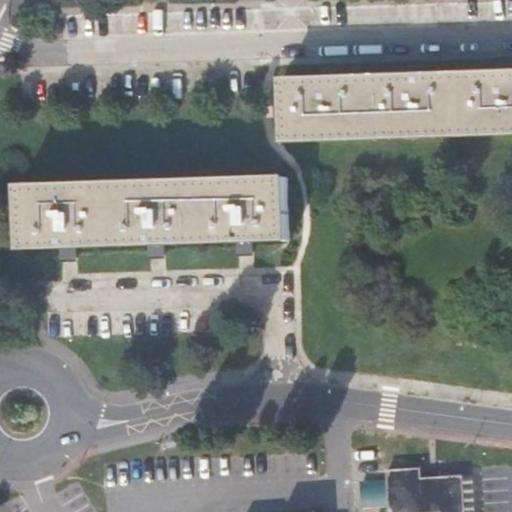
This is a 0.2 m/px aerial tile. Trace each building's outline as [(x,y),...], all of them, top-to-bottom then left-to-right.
[(496,63),(497,73),(511,72),(511,70),(511,62),(496,63)] [(408,66),(409,76),(424,75),(424,65),(408,66)] [(320,69),(320,79),(335,78),(335,68),(320,69)] [(511,134),(511,72),(497,73),(424,75),(409,76),(335,78),(320,79),(284,80),(286,142),(325,141),(511,134)] [(22,187),(24,250),(60,249),(76,248),(149,246),(164,245),(237,243),(252,242),(289,241),(287,178),(22,187)] [(252,242),(237,243),(237,253),(253,253),(252,242)] [(164,245),(149,246),(149,256),(164,256),(164,245)] [(76,248),(60,249),(61,259),(76,258),(76,248)] [(466,511),(464,476),(464,475),(423,476),(423,467),(387,469),(389,511),(433,511),(441,511),(440,511),(466,511)] [(476,511),(474,476),(464,476),(466,511),(476,511)]
